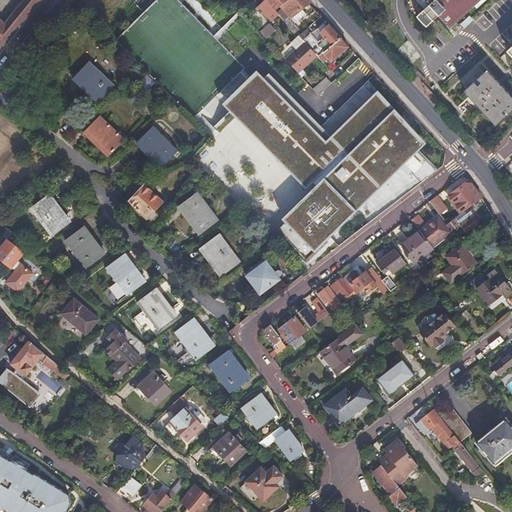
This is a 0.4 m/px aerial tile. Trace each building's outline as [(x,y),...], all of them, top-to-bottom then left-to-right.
[(0,49),(19,26),(27,16),(40,0),(23,0),(4,23),(0,19),(0,49)] [(265,0),(259,6),(272,20),(277,16),(278,14),(275,9),(280,6),(286,0),(269,0),(269,1),(268,0),(265,0)] [(306,0),(286,0),(280,6),(294,23),(306,13),(302,8),(309,3),(306,0)] [(413,0),(431,19),(437,14),(447,26),(475,0),(413,0)] [(282,21),(296,37),(299,35),(302,32),(296,26),(294,27),(286,17),(282,21)] [(263,18),(253,25),(258,31),(263,27),(268,22),(263,18)] [(263,27),(258,31),(263,36),(264,37),(274,29),(268,22),(263,27)] [(328,47),(339,37),(332,29),(328,24),(319,32),(328,43),(326,45),(328,47)] [(304,41),(312,51),(318,45),(307,32),(301,38),(304,41)] [(285,59),(297,72),(316,55),(312,51),(304,41),(301,38),(299,35),(296,37),(290,43),(295,49),(285,59)] [(316,57),(320,62),(326,58),(330,62),(348,46),(344,42),(339,37),(328,47),(323,51),(318,56),(317,56),(316,57)] [(316,55),(317,56),(318,56),(323,51),(318,45),(312,51),(316,55)] [(351,76),(365,65),(358,58),(345,70),(351,76)] [(99,99),(114,85),(90,61),(75,75),(99,99)] [(483,71),(511,102),(511,98),(485,69),(483,71)] [(471,82),(464,88),(497,124),(504,117),(500,113),(504,110),(508,114),(511,109),(511,102),(483,71),(475,79),(479,83),(475,86),(471,82)] [(378,93),(326,143),(256,72),(223,105),(309,193),(282,220),(315,253),(427,144),(378,93)] [(317,94),(330,83),(326,77),(312,88),(317,94)] [(497,124),(464,88),(462,90),(495,126),(497,124)] [(110,153),(124,139),(100,115),(86,129),(110,153)] [(163,164),(177,149),(154,125),(139,140),(163,164)] [(481,198),(471,184),(464,184),(448,197),(458,211),(456,212),(458,215),(471,205),(481,198)] [(153,209),(160,201),(143,185),(137,193),(136,192),(132,192),(128,196),(129,199),(130,200),(129,202),(150,221),(153,220),(158,214),(153,209)] [(202,232),(218,219),(197,192),(181,204),(202,232)] [(50,235),(66,224),(47,197),(31,208),(50,235)] [(485,205),(481,198),(471,205),(475,211),(485,205)] [(478,223),(470,212),(457,221),(465,232),(478,223)] [(424,225),(417,215),(412,219),(419,228),(424,225)] [(428,224),(420,231),(431,246),(450,232),(439,218),(429,225),(428,224)] [(458,227),(453,219),(449,222),(455,230),(458,227)] [(449,222),(447,224),(448,225),(447,226),(452,232),(455,230),(449,222)] [(398,226),(391,231),(399,242),(406,237),(398,226)] [(85,267),(102,255),(82,227),(65,239),(85,267)] [(431,246),(420,231),(401,244),(407,250),(405,251),(413,262),(433,248),(431,246)] [(222,274),(240,261),(219,234),(203,246),(222,274)] [(0,258),(11,267),(23,253),(6,240),(0,247),(0,258)] [(450,284),(476,264),(461,245),(445,257),(451,264),(441,272),(450,284)] [(406,263),(395,249),(377,263),(384,272),(389,268),(393,274),(406,263)] [(126,295),(142,283),(122,256),(106,268),(126,295)] [(261,293),(283,277),(281,274),(281,273),(281,271),(280,270),(279,269),(277,269),(276,269),(274,271),(264,258),(245,272),(261,293)] [(2,282),(16,294),(33,274),(18,262),(2,282)] [(381,280),(372,268),(366,273),(359,279),(354,272),(345,280),(349,285),(351,284),(358,293),(363,299),(369,294),(379,287),(385,295),(390,291),(381,280)] [(510,291),(496,273),(475,289),(487,304),(500,294),(502,296),(510,291)] [(390,291),(396,287),(387,276),(381,280),(390,291)] [(344,299),(346,301),(356,293),(353,290),(351,291),(343,281),(341,279),(331,286),(339,296),(343,293),(346,297),(344,299)] [(349,285),(345,280),(343,281),(351,291),(353,290),(349,285)] [(330,302),(335,309),(338,307),(340,305),(341,305),(327,288),(322,292),(318,294),(324,302),(326,300),(329,303),(330,302)] [(157,330),(174,318),(154,290),(137,302),(157,330)] [(68,297),(55,315),(87,336),(99,317),(68,297)] [(311,328),(312,327),(330,314),(318,299),(312,304),(320,313),(314,318),(306,308),(299,314),(311,328)] [(455,327),(444,313),(437,318),(435,314),(427,318),(429,324),(420,332),(430,345),(432,344),(436,349),(444,343),(440,338),(455,327)] [(301,336),(306,332),(295,318),(281,330),(291,343),(301,336)] [(195,360),(211,348),(191,321),(175,333),(195,360)] [(0,331),(8,338),(13,332),(4,324),(0,328),(0,331)] [(270,353),(273,357),(285,347),(279,339),(281,338),(270,325),(264,330),(274,343),(273,344),(276,348),(270,353)] [(321,351),(336,373),(354,360),(344,346),(362,333),(355,326),(321,351)] [(301,336),(291,343),(296,350),(305,342),(301,336)] [(399,352),(407,347),(399,337),(391,342),(399,352)] [(56,363),(29,341),(11,363),(28,376),(41,359),(52,368),(56,363)] [(127,371),(140,360),(124,343),(112,354),(127,371)] [(230,391),(246,379),(226,353),(210,364),(230,391)] [(495,371),(488,376),(492,382),(511,365),(511,353),(493,368),(495,371)] [(389,394),(415,374),(402,359),(377,378),(389,394)] [(63,377),(66,372),(56,363),(52,368),(63,377)] [(155,404),(171,390),(154,372),(138,386),(155,404)] [(338,425),(372,400),(362,387),(351,396),(346,389),(324,406),(338,425)] [(258,428),(274,417),(259,396),(243,408),(258,428)] [(187,440),(202,427),(185,408),(170,421),(187,440)] [(450,408),(439,416),(459,442),(471,433),(450,408)] [(439,416),(434,411),(424,418),(432,428),(451,452),(454,450),(460,444),(459,442),(439,416)] [(221,435),(235,422),(229,417),(216,429),(221,435)] [(432,428),(424,418),(417,424),(416,425),(423,434),(432,428)] [(511,448),(511,427),(505,419),(476,442),(493,463),(511,448)] [(82,433),(88,426),(84,422),(78,430),(82,433)] [(258,442),(265,448),(275,440),(291,460),(304,450),(289,430),(287,432),(282,426),(258,442)] [(230,465),(246,451),(228,432),(213,445),(230,465)] [(128,465),(135,471),(146,457),(139,451),(144,446),(133,436),(125,445),(119,440),(110,450),(117,455),(116,466),(123,471),(128,465)] [(387,456),(379,462),(381,465),(381,466),(397,485),(406,478),(404,476),(417,466),(403,450),(405,448),(397,440),(383,451),(387,456)] [(17,454),(15,456),(12,461),(0,454),(0,447),(1,446),(2,444),(0,442),(0,508),(2,508),(3,506),(11,511),(64,511),(70,504),(68,495),(36,474),(34,476),(27,471),(32,464),(17,454)] [(462,460),(469,455),(460,444),(454,450),(462,460)] [(0,454),(12,461),(15,456),(1,446),(0,447),(0,454)] [(477,478),(483,472),(469,455),(462,460),(477,478)] [(266,473),(261,467),(246,481),(258,495),(262,500),(278,486),(275,482),(282,476),(273,466),(266,473)] [(397,485),(381,466),(374,472),(391,494),(389,496),(397,505),(406,497),(397,485)] [(171,490),(167,496),(161,492),(158,497),(153,494),(144,505),(148,508),(145,511),(161,511),(176,494),(192,475),(187,471),(171,490)] [(130,477),(122,488),(132,496),(140,485),(130,477)] [(192,511),(201,511),(212,499),(199,489),(201,487),(194,482),(188,490),(191,492),(181,503),(192,511)]
